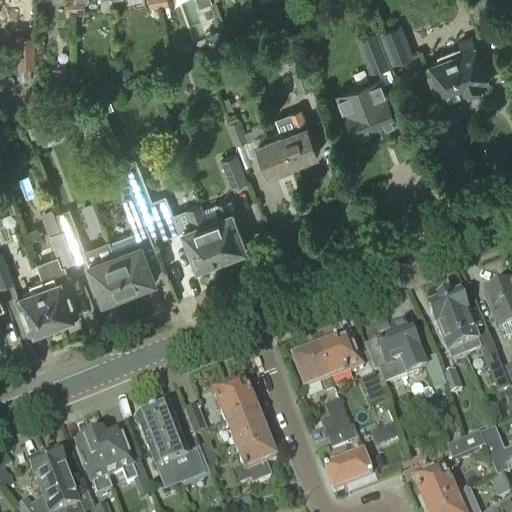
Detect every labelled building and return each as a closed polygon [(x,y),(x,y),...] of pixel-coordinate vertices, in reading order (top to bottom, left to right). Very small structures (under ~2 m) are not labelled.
[(65,14),(74,14),(74,0),(64,0),(65,14)] [(73,0),(74,0),(74,14),(84,14),(83,0),(73,0)] [(160,8),(158,0),(147,0),(150,9),(160,8)] [(477,0),(468,0),(464,2),(472,23),(485,18),(477,0)] [(401,23),(380,31),(392,63),(412,55),(401,23)] [(446,42),(466,92),(468,91),(484,85),(484,84),(489,82),(467,26),(443,35),(446,42)] [(368,72),(389,64),(376,31),(356,38),(368,72)] [(30,67),(29,36),(11,37),(12,68),(30,67)] [(466,92),(446,42),(420,52),(439,100),(462,91),(463,93),(466,92)] [(293,72),(301,94),(312,90),(304,68),(293,72)] [(115,69),(115,78),(128,78),(128,69),(115,69)] [(355,138),(397,122),(379,77),(338,94),(349,122),(337,126),(343,142),(354,137),(355,138)] [(96,109),(93,101),(68,111),(71,119),(96,109)] [(62,127),(53,108),(26,120),(35,139),(62,127)] [(281,134),(292,163),(318,153),(300,109),(275,119),(281,134)] [(239,119),(228,124),(236,144),(247,139),(239,119)] [(292,163),(281,134),(267,139),(264,132),(254,136),(268,173),(292,163)] [(231,188),(248,181),(237,153),(220,159),(231,188)] [(139,205),(142,214),(153,241),(168,235),(167,231),(178,227),(165,195),(139,205)] [(10,197),(0,200),(0,215),(15,210),(10,197)] [(80,201),(87,234),(98,232),(91,198),(80,201)] [(207,220),(221,257),(246,248),(227,199),(214,204),(219,215),(207,220)] [(221,257),(207,220),(200,203),(185,209),(192,225),(182,229),(197,267),(221,257)] [(142,246),(153,241),(142,214),(129,219),(134,233),(110,242),(129,290),(155,280),(142,246)] [(110,242),(109,239),(84,249),(75,225),(63,230),(74,261),(75,262),(86,257),(103,300),(129,290),(110,242)] [(74,261),(63,230),(49,234),(61,266),(74,261)] [(1,253),(0,253),(0,288),(13,283),(1,253)] [(44,278),(60,320),(78,313),(69,290),(74,289),(69,276),(57,281),(54,274),(44,278)] [(60,320),(44,278),(29,284),(31,290),(17,296),(30,331),(60,320)] [(511,325),(511,292),(510,287),(509,284),(484,293),(499,330),(511,325)] [(443,301),(466,358),(479,353),(497,396),(509,391),(496,358),(497,357),(488,336),(485,337),(486,338),(478,341),(460,294),(443,301)] [(466,358),(443,301),(427,308),(446,358),(448,357),(450,364),(466,358)] [(378,372),(383,387),(406,378),(406,379),(421,373),(415,357),(420,356),(413,337),(408,339),(403,327),(373,338),(375,343),(364,347),(374,374),(378,372)] [(321,349),(333,380),(363,369),(350,337),(321,349)] [(333,380),(321,349),(291,361),(304,392),(320,385),(324,394),(334,391),(330,382),(333,380)] [(435,359),(423,364),(433,391),(445,386),(435,359)] [(462,391),(455,372),(442,377),(450,396),(462,391)] [(384,403),(375,377),(361,382),(371,408),(384,403)] [(223,419),(254,407),(243,379),(212,391),(223,419)] [(326,438),(351,429),(340,401),(324,407),(329,419),(320,423),(326,438)] [(183,413),(193,437),(207,432),(197,407),(183,413)] [(265,434),(254,407),(223,419),(234,446),(265,434)] [(169,409),(152,415),(176,476),(181,488),(206,478),(197,455),(188,458),(169,409)] [(176,476),(152,415),(136,422),(156,472),(145,476),(146,480),(153,496),(165,491),(162,482),(176,476)] [(353,428),(351,429),(326,438),(331,451),(358,440),(353,428)] [(382,434),(386,446),(398,441),(393,430),(382,434)] [(511,439),(500,444),(494,431),(479,438),(483,447),(496,480),(509,475),(506,469),(511,467),(511,439)] [(146,480),(145,476),(139,462),(131,465),(118,433),(109,436),(108,432),(96,437),(112,479),(121,475),(126,487),(146,480)] [(463,441),(460,432),(450,436),(453,445),(463,441)] [(240,485),(241,489),(230,494),(233,504),(236,511),(247,511),(254,509),(265,505),(256,483),(270,478),(265,466),(276,462),(265,434),(234,446),(243,469),(235,473),(240,485)] [(483,447),(479,438),(478,436),(447,449),(452,460),(482,447),(483,447)] [(112,479),(96,437),(75,445),(96,499),(112,493),(107,481),(112,479)] [(203,461),(214,456),(210,446),(199,450),(203,461)] [(81,511),(79,506),(64,468),(65,468),(59,452),(43,458),(64,511),(81,511)] [(218,467),(214,456),(203,461),(207,471),(218,467)] [(324,471),(333,494),(372,479),(363,456),(324,471)] [(0,460),(0,484),(1,486),(8,481),(2,472),(11,465),(5,457),(0,460)] [(35,480),(42,499),(31,507),(27,502),(15,510),(16,511),(64,511),(43,458),(27,464),(33,480),(35,480)] [(423,508),(455,495),(442,466),(411,479),(423,508)] [(456,498),(455,495),(423,508),(425,511),(478,511),(470,492),(456,498)]
